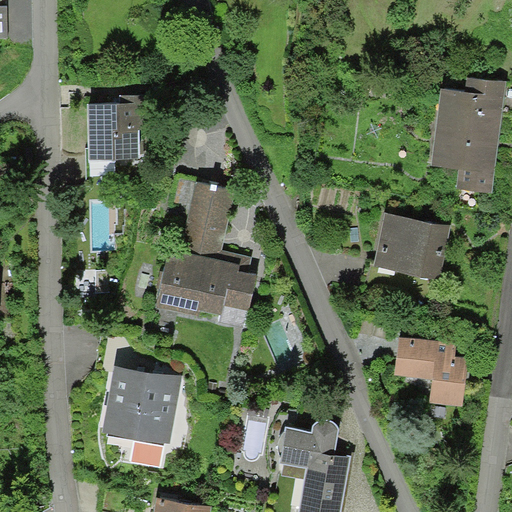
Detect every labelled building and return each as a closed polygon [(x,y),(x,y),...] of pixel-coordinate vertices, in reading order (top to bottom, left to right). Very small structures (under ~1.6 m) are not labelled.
[(491,192),(504,78),(468,74),(467,85),(438,82),(429,159),(457,162),(454,188),(491,192)] [(117,96),(80,96),(80,155),(140,155),(139,125),(173,125),(173,90),(117,91),(117,96)] [(0,178),(13,178),(12,159),(0,159),(0,178)] [(233,187),(194,179),(178,251),(163,248),(151,301),(196,311),(198,303),(219,308),(216,319),(242,324),(254,270),(237,266),(238,260),(218,256),(233,187)] [(450,220),(382,207),(371,262),(439,276),(450,220)] [(108,269),(93,269),(94,289),(109,288),(108,269)] [(454,337),(397,329),(391,370),(429,375),(426,397),(462,402),(469,354),(452,351),(454,337)] [(181,374),(111,361),(98,428),(168,441),(181,374)] [(310,426),(281,421),(275,458),(282,459),(279,471),(302,475),(297,506),(323,511),(340,511),(350,453),(332,448),(338,427),(335,421),(329,416),(321,415),(314,417),(311,420),(310,426)] [(125,511),(127,492),(101,490),(100,511),(102,511),(125,511)] [(211,511),(155,501),(153,511),(211,511)]
